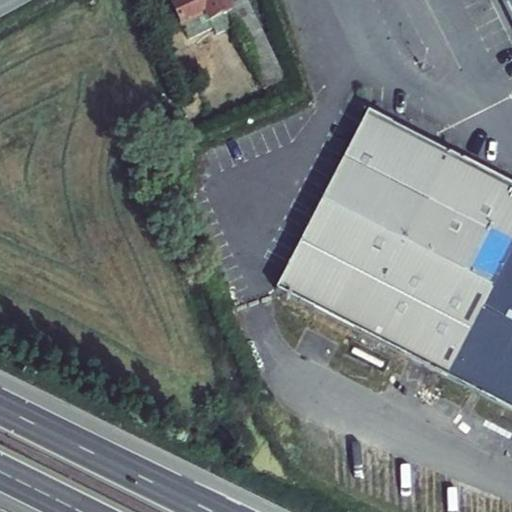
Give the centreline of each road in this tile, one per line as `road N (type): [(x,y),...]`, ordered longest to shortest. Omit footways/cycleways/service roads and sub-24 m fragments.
road 1 (motorway): [(213,511),(0,406)]
road 2 (unclassified): [(303,377),(511,482)]
